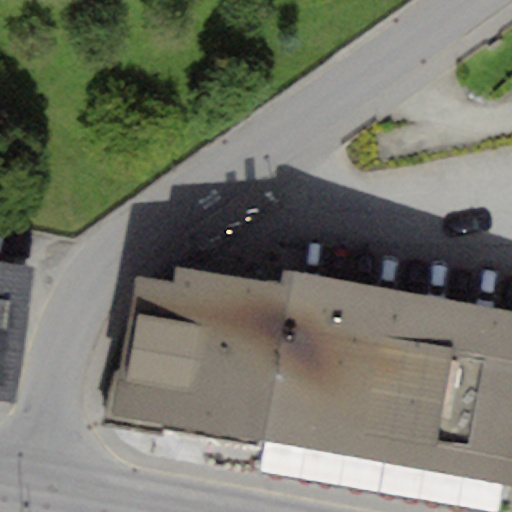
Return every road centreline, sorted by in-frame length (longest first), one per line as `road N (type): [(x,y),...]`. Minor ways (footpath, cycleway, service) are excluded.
road 1 (tertiary): [(26,480),(74,299),(91,266),(472,0)]
road 2 (tertiary): [(198,511),(26,480)]
